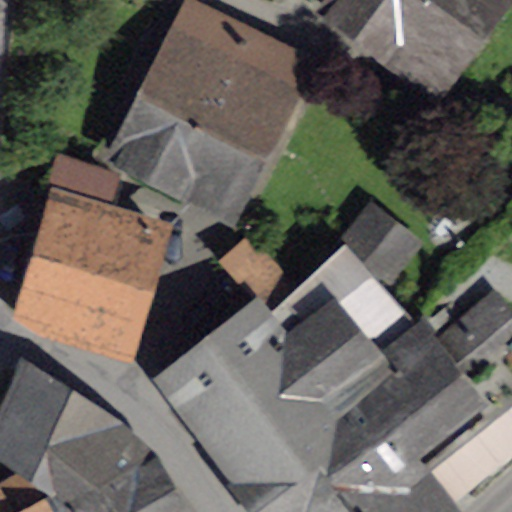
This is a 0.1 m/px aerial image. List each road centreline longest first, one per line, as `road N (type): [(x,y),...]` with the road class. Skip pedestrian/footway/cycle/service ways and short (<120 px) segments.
road 1 (residential): [(216,0),(439,107),(511,107)]
road 2 (residential): [(0,326),(145,416),(228,511)]
